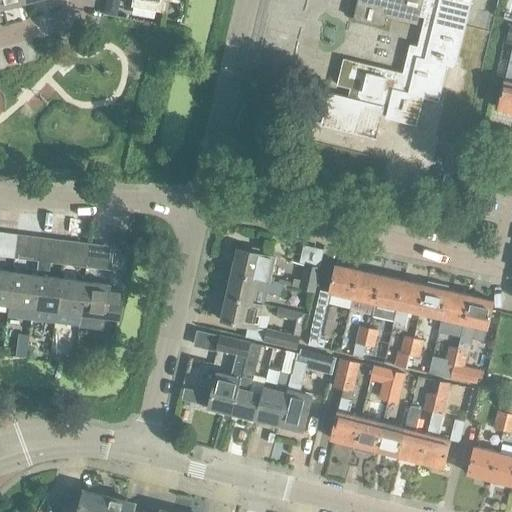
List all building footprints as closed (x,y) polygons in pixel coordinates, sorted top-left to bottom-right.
[(24,0),(0,0),(0,1),(2,8),(25,2),(24,0)] [(105,0),(103,14),(116,16),(118,0),(105,0)] [(131,0),(130,6),(164,12),(165,0),(131,0)] [(404,74),(353,61),(345,59),(338,85),(353,89),(351,98),(330,92),(322,124),(376,138),(383,110),(388,111),(386,117),(417,125),(424,97),(439,101),(448,65),(456,67),(471,0),(358,0),(355,19),(386,26),(388,16),(419,23),(420,16),(426,18),(419,47),(411,45),(404,74)] [(511,48),(499,108),(511,111),(511,48)] [(127,233),(124,233),(114,232),(113,243),(122,245),(125,245),(127,233)] [(13,258),(25,259),(28,235),(16,234),(13,258)] [(37,261),(48,262),(51,238),(40,237),(37,261)] [(60,264),(72,265),(75,241),(63,240),(60,264)] [(84,267),(96,268),(99,244),(87,243),(84,267)] [(238,249),(232,273),(270,281),(271,281),(277,258),(264,255),(264,254),(260,254),(258,249),(254,248),(250,251),(238,249)] [(31,308),(55,311),(59,278),(47,276),(48,262),(37,261),(35,275),(31,308)] [(306,264),(302,281),(294,279),(293,286),(315,291),(320,267),(306,264)] [(330,292),(352,297),(359,270),(337,264),(330,292)] [(0,304),(7,305),(11,272),(0,270),(0,304)] [(352,297),(375,302),(381,275),(359,270),(352,297)] [(7,305),(31,308),(35,275),(11,272),(7,305)] [(270,281),(232,273),(227,296),(253,302),(263,304),(265,304),(268,293),(270,281)] [(372,317),(394,322),(403,280),(381,275),(375,302),(372,317)] [(55,311),(79,314),(83,281),(59,278),(55,311)] [(410,310),(420,312),(426,285),(403,280),(394,322),(393,326),(406,329),(410,310)] [(108,284),(83,281),(79,314),(117,319),(121,290),(107,289),(108,284)] [(270,281),(268,293),(282,296),(285,284),(270,281)] [(420,312),(442,318),(449,290),(448,290),(449,286),(438,283),(437,287),(426,285),(420,312)] [(442,318),(464,323),(470,295),(449,290),(442,318)] [(470,295),(464,323),(458,349),(470,352),(473,338),(485,341),(494,300),(470,295)] [(263,304),(253,302),(227,296),(221,320),(258,328),(263,304)] [(295,318),(292,333),(268,327),(265,341),(298,348),(306,312),(280,306),(278,314),(295,318)] [(317,346),(320,334),(325,316),(326,313),(316,311),(311,332),(312,332),(309,345),(317,346)] [(325,316),(320,334),(317,346),(324,348),(327,336),(330,336),(334,319),(325,316)] [(362,357),(365,346),(369,329),(359,327),(355,344),(356,344),(353,355),(362,357)] [(369,329),(365,346),(375,348),(379,331),(369,329)] [(217,350),(247,357),(251,342),(221,335),(217,350)] [(407,367),(410,356),(414,339),(404,337),(400,354),(398,353),(395,364),(407,367)] [(423,342),(414,339),(410,356),(420,358),(423,342)] [(233,414),(256,420),(262,394),(251,391),(257,366),(262,345),(251,342),(247,357),(246,361),(233,414)] [(444,364),(454,366),(458,349),(448,347),(444,364)] [(298,354),(296,361),(308,364),(307,368),(319,371),(323,354),(301,349),(300,354),(298,354)] [(468,352),(458,349),(454,366),(464,368),(468,352)] [(209,408),(233,414),(246,361),(236,358),(232,377),(218,373),(209,408)] [(340,360),(334,388),(353,392),(360,364),(340,360)] [(292,375),(279,426),(303,432),(313,394),(301,391),(307,368),(308,364),(296,361),(293,375),(292,375)] [(375,366),(374,368),(372,381),(383,383),(379,399),(389,401),(393,385),(396,372),(396,371),(375,366)] [(256,420),(279,426),(292,375),(281,372),(276,390),(264,387),(262,394),(256,420)] [(399,404),(406,374),(396,372),(393,385),(389,401),(399,404)] [(428,434),(421,462),(444,468),(451,440),(439,437),(444,415),(443,414),(450,383),(442,381),(438,395),(434,412),(428,434)] [(441,383),(434,382),(431,390),(439,392),(441,383)] [(424,409),(434,412),(438,395),(428,393),(424,409)] [(332,439),(354,445),(361,417),(349,414),(353,400),(342,398),(332,439)] [(399,456),(421,462),(428,434),(417,432),(423,410),(411,407),(406,429),(399,456)] [(495,428),(504,430),(508,414),(498,412),(495,428)] [(354,445),(377,451),(384,423),(361,417),(354,445)] [(397,460),(398,456),(399,456),(406,429),(384,423),(377,451),(387,453),(386,458),(397,460)] [(468,474),(491,480),(498,452),(475,446),(468,474)] [(491,480),(511,484),(511,455),(498,452),(491,480)] [(106,511),(110,497),(83,490),(83,492),(84,492),(83,496),(66,495),(61,511),(106,511)] [(139,511),(134,509),(135,505),(136,505),(136,504),(110,497),(106,511),(139,511)]
